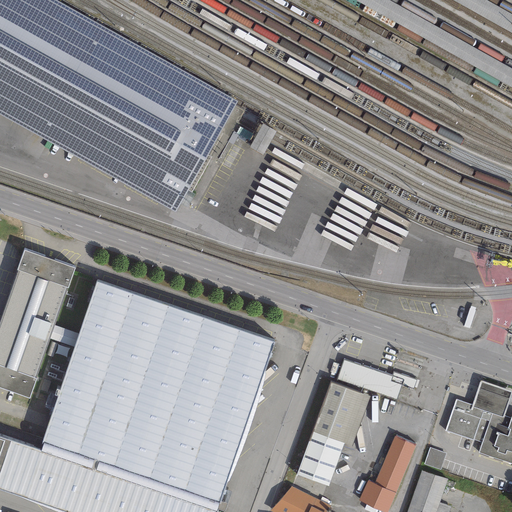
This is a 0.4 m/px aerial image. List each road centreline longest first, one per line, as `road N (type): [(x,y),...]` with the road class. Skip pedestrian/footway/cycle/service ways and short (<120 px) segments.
road 1 (secondary): [(0,199),(334,312)]
road 2 (residential): [(262,511),(334,312)]
road 3 (secondary): [(334,312),(511,373)]
